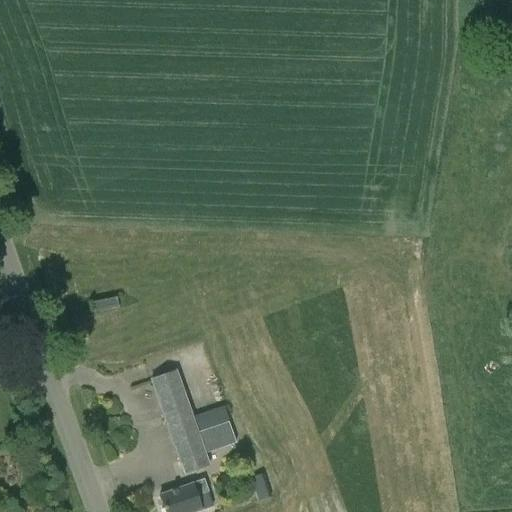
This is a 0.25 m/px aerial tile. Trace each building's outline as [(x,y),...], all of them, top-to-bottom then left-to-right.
[(94,314),(119,309),(117,298),(92,303),(94,314)] [(176,373),(172,374),(152,381),(184,474),(209,466),(205,455),(200,440),(176,373)] [(200,440),(205,455),(235,444),(229,430),(200,440)] [(267,490),(264,491),(261,483),(265,482),(262,474),(251,478),(258,501),(270,498),(267,490)] [(164,511),(194,511),(201,510),(192,485),(159,497),(164,511)]
